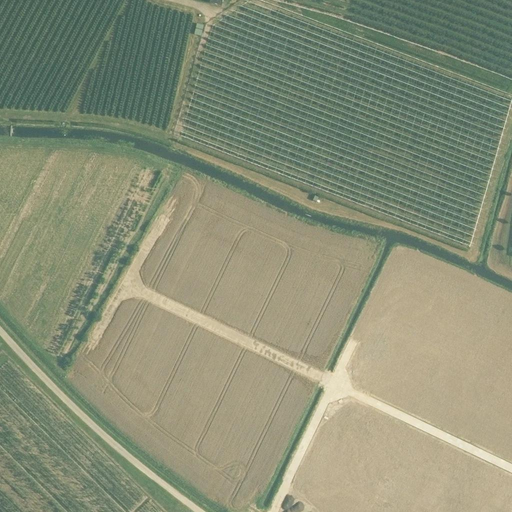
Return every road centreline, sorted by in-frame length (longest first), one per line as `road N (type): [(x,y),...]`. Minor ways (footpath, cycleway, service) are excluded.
road 1 (track): [(511,466),(123,283)]
road 2 (track): [(200,511),(96,429),(0,330)]
road 3 (track): [(273,511),(351,341)]
